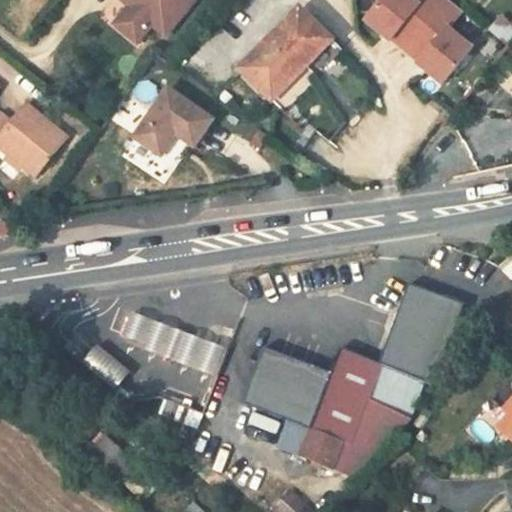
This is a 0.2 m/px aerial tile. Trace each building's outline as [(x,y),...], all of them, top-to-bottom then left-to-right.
[(147,5),(141,0),(128,0),(126,3),(140,14),(147,5)] [(209,1),(207,0),(141,0),(147,5),(140,14),(127,31),(149,49),(164,30),(170,22),(184,33),(209,1)] [(465,15),(446,0),(423,0),(421,4),(416,0),(382,0),(364,22),(443,93),(477,48),(454,28),(465,15)] [(330,41),(299,9),(240,70),(271,101),(330,41)] [(184,33),(170,22),(164,30),(178,41),(184,33)] [(0,109),(12,96),(0,86),(0,135),(9,124),(0,116),(0,109)] [(226,132),(182,99),(147,147),(174,169),(192,147),(207,158),(226,132)] [(13,120),(9,124),(0,135),(0,152),(5,157),(8,153),(49,186),(81,147),(40,113),(25,131),(13,120)] [(511,260),(501,272),(511,283),(511,260)] [(408,307),(385,369),(346,357),(337,383),(269,359),(251,413),(318,437),(308,466),(340,478),(349,449),(358,452),(376,402),(417,417),(430,384),(437,386),(441,375),(450,377),(459,349),(452,346),(466,311),(422,296),(408,303),(408,307)] [(185,339),(144,321),(132,349),(173,367),(185,339)] [(196,343),(185,339),(173,367),(184,371),(196,343)] [(238,361),(196,343),(184,371),(226,389),(238,361)] [(511,406),(511,408),(511,413),(501,425),(511,434),(511,406)]
